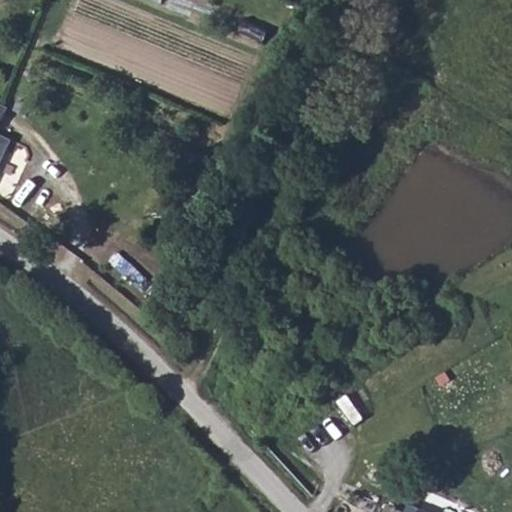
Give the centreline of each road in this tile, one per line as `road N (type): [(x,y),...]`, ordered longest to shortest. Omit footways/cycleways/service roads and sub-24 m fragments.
road 1 (track): [(360,0),(269,194),(188,400)]
road 2 (unclassified): [(0,244),(142,358),(297,511)]
